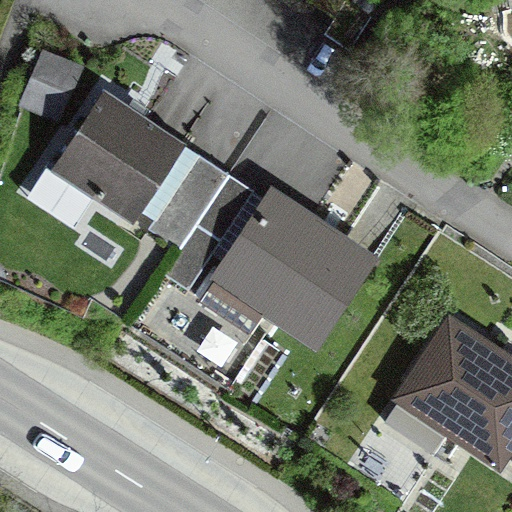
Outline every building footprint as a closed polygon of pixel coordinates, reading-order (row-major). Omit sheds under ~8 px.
[(311,0),(317,4),(329,11),(345,21),(358,0),(311,0)] [(62,119),(85,61),(44,45),(21,103),(62,119)] [(180,143),(100,96),(58,166),(101,191),(96,200),(133,222),(180,143)] [(230,171),(198,151),(148,224),(176,244),(230,171)] [(375,263),(273,194),(221,271),(271,305),(268,311),(319,345),(375,263)] [(511,445),(511,362),(443,318),(381,416),(433,449),(446,429),(501,464),(511,445)]
